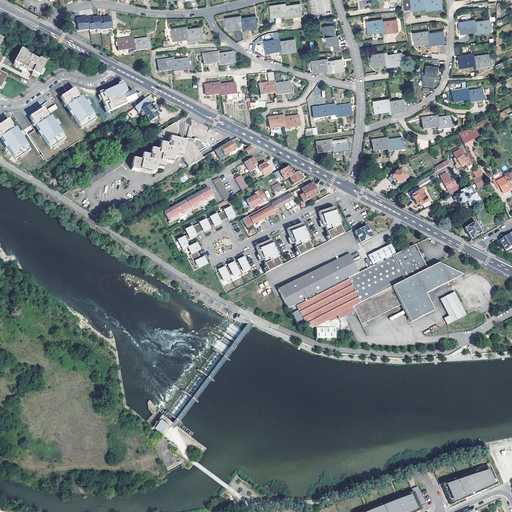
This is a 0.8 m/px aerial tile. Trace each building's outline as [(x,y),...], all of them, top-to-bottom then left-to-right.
[(427,10),(426,0),(402,0),(404,10),(404,11),(426,8),(427,10)] [(426,0),(427,10),(442,8),(441,0),(426,0)] [(286,15),(287,17),(285,4),(270,6),(272,17),(286,15)] [(286,4),(285,4),(287,17),(302,15),(300,4),(286,6),(286,4)] [(78,31),(89,29),(88,18),(87,16),(81,17),(80,17),(80,19),(77,19),(78,31)] [(104,17),(99,17),(100,29),(100,30),(112,29),(110,17),(106,18),(106,16),(104,17)] [(89,31),(100,29),(99,17),(95,18),(95,17),(93,17),(88,18),(89,29),(89,31)] [(242,30),(240,17),(226,19),(227,29),(242,27),(242,30)] [(241,17),(240,17),(242,30),(257,28),(256,17),(241,19),(241,17)] [(383,32),(382,19),(367,21),(368,32),(383,30),(383,32)] [(382,19),(383,32),(399,30),(397,19),(383,21),(382,19)] [(476,33),(477,33),(475,20),(470,21),(462,22),(459,22),(461,33),(476,31),(476,33)] [(475,20),(477,33),(491,31),(490,20),(476,22),(475,20)] [(326,37),(327,37),(336,35),(334,25),(324,27),(325,31),(323,31),(324,37),(326,37)] [(188,40),(186,27),(172,29),(173,40),(187,38),(188,40)] [(187,27),(186,27),(188,40),(203,38),(202,27),(187,30),(187,27)] [(430,44),(429,31),(414,33),(415,44),(430,42),(430,44)] [(429,31),(430,44),(432,54),(440,54),(439,43),(445,42),(444,31),(430,33),(429,31)] [(336,35),(327,37),(328,42),(327,42),(327,46),(339,44),(338,35),(336,35)] [(133,51),(134,51),(132,38),(117,40),(119,51),(133,49),(133,51)] [(132,38),(134,51),(148,49),(147,38),(133,40),(132,38)] [(280,52),(281,52),(279,39),(264,41),(266,52),(280,50),(280,52)] [(280,39),(279,39),(281,52),(296,50),(294,40),(280,41),(280,39)] [(37,76),(38,77),(46,62),(39,59),(38,61),(26,55),(27,53),(20,49),(13,64),(14,64),(20,67),(19,69),(24,72),(25,72),(26,70),(32,73),(37,76)] [(218,52),(217,53),(219,65),(234,63),(232,52),(218,55),(218,52)] [(219,65),(217,53),(203,55),(204,66),(219,63),(219,65)] [(388,66),(387,53),(372,55),(374,66),(388,64),(388,66)] [(387,53),(388,66),(403,64),(402,57),(402,53),(387,55),(387,53)] [(473,54),(459,57),(461,68),(474,65),(475,67),(473,54)] [(474,54),(473,54),(475,67),(490,65),(489,59),(488,54),(474,57),(474,54)] [(174,72),(172,59),(158,61),(159,72),(173,70),(174,72)] [(173,59),(172,59),(174,72),(189,70),(187,59),(173,61),(173,59)] [(328,60),(329,72),(344,70),(342,59),(328,61),(328,60)] [(329,72),(328,60),(312,62),(314,73),(328,71),(329,72)] [(505,64),(503,61),(496,65),(496,68),(497,68),(499,72),(502,71),(500,67),(505,64)] [(427,75),(436,76),(438,76),(439,67),(427,66),(426,70),(427,70),(427,75)] [(276,95),(274,82),(273,72),(268,73),(269,83),(260,84),(261,95),(262,99),(267,98),(266,94),(275,93),(276,95)] [(424,75),(423,79),(425,79),(425,85),(434,86),(436,76),(427,75),(426,75),(424,75)] [(98,91),(106,111),(139,99),(135,89),(129,91),(125,81),(98,91)] [(275,82),(274,82),(276,95),(291,93),(290,82),(275,84),(275,82)] [(221,96),(222,96),(220,83),(205,85),(206,96),(221,94),(221,96)] [(220,83),(222,96),(225,95),(226,102),(233,102),(232,94),(236,94),(235,83),(220,85),(220,83)] [(29,135),(47,162),(86,136),(81,129),(97,119),(82,96),(80,98),(74,89),(61,98),(63,102),(56,107),(54,103),(43,110),(42,108),(28,116),(33,124),(31,126),(34,131),(29,135)] [(468,103),(466,90),(452,92),(453,103),(468,101),(468,103)] [(466,90),(468,103),(483,101),(482,90),(467,92),(467,90),(466,90)] [(134,109),(131,112),(125,115),(129,120),(135,117),(137,117),(140,119),(142,118),(149,125),(153,125),(157,122),(157,118),(153,114),(154,114),(153,113),(151,111),(154,108),(146,99),(134,109)] [(390,112),(391,112),(389,99),(374,101),(376,112),(390,110),(390,112)] [(389,99),(391,112),(398,111),(406,110),(404,99),(390,101),(389,99)] [(314,119),(337,115),(335,104),(313,108),(314,119)] [(335,104),(337,115),(337,117),(352,115),(351,111),(352,111),(352,106),(351,106),(350,104),(336,107),(335,104)] [(285,129),(283,116),(269,118),(270,129),(284,127),(285,129)] [(284,116),(283,116),(285,129),(300,127),(299,116),(284,118),(284,116)] [(438,130),(438,129),(437,116),(422,118),(423,123),(423,129),(438,127),(438,130)] [(437,116),(438,129),(453,127),(452,117),(437,119),(437,116)] [(489,118),(475,126),(477,130),(491,123),(489,118)] [(8,120),(0,125),(0,137),(1,138),(4,143),(7,148),(15,160),(18,158),(28,152),(30,150),(22,138),(19,133),(16,128),(13,129),(11,126),(12,126),(8,120)] [(175,123),(155,136),(161,145),(160,152),(152,150),(150,157),(143,155),(141,162),(133,160),(130,170),(139,172),(139,171),(154,174),(156,167),(163,169),(165,161),(173,163),(175,156),(180,157),(182,157),(186,164),(188,167),(202,159),(200,156),(199,154),(198,153),(204,149),(202,145),(201,145),(199,145),(198,144),(198,143),(194,141),(193,145),(183,142),(178,140),(176,139),(178,128),(177,126),(175,123)] [(472,127),(458,134),(465,145),(481,136),(477,130),(475,126),(472,127)] [(214,152),(219,160),(226,156),(225,154),(234,149),(232,145),(240,141),(237,139),(214,152)] [(388,151),(389,151),(387,139),(372,141),(374,151),(388,149),(388,151)] [(387,139),(389,151),(404,149),(402,139),(388,140),(387,139)] [(333,153),(332,140),(316,142),(318,153),(333,151),(333,153)] [(332,140),(333,153),(334,158),(345,157),(344,152),(348,151),(347,141),(332,143),(332,140)] [(257,148),(250,146),(245,150),(250,154),(257,148)] [(461,147),(452,152),(456,159),(461,167),(465,165),(467,167),(472,164),(466,154),(465,154),(461,147)] [(29,154),(28,152),(18,158),(19,160),(29,154)] [(214,152),(210,154),(216,163),(219,160),(214,152)] [(257,165),(253,158),(244,163),(250,173),(255,170),(256,169),(254,166),(257,165)] [(434,168),(435,172),(448,165),(446,161),(434,168)] [(115,162),(82,182),(86,188),(118,167),(115,162)] [(254,166),(256,169),(255,170),(259,177),(263,175),(264,176),(271,172),(266,163),(259,168),(257,165),(254,166)] [(281,172),(285,180),(290,177),(294,175),(292,171),(291,171),(290,171),(288,168),(281,172)] [(390,177),(387,179),(389,182),(392,180),(396,186),(406,178),(401,171),(402,171),(401,169),(400,170),(399,168),(389,176),(390,177)] [(483,175),(478,168),(473,171),(477,178),(483,175)] [(504,195),(511,190),(511,189),(505,178),(502,172),(498,174),(500,177),(494,181),(500,192),(502,191),(504,195)] [(294,175),(290,177),(294,184),(303,179),(301,175),(299,176),(297,173),(294,175)] [(447,192),(449,195),(459,189),(453,180),(450,182),(446,174),(440,177),(448,191),(447,192)] [(242,177),(241,176),(235,179),(242,191),(248,188),(242,177)] [(482,177),(474,181),(478,188),(487,184),(482,177)] [(225,201),(231,198),(219,178),(213,181),(225,201)] [(280,184),(273,188),(275,193),(282,189),(280,184)] [(303,203),(319,195),(313,184),(307,187),(306,187),(305,187),(306,188),(301,190),(305,197),(301,199),(303,203)] [(460,194),(455,197),(461,207),(467,203),(469,207),(478,201),(470,186),(459,192),(460,194)] [(208,202),(214,199),(208,188),(164,213),(170,222),(172,223),(180,218),(183,219),(186,217),(187,215),(201,206),(202,207),(204,207),(208,205),(208,203),(208,202)] [(259,201),(266,197),(262,190),(259,192),(260,194),(247,201),(251,208),(254,206),(255,208),(259,206),(258,205),(261,203),(259,201)] [(421,190),(411,196),(414,201),(414,200),(417,204),(419,203),(420,206),(422,205),(424,208),(429,205),(421,190)] [(290,194),(242,221),(247,229),(254,225),(263,220),(265,219),(276,213),(275,210),(276,209),(283,205),(284,205),(292,200),(293,200),(290,194)] [(197,270),(208,264),(206,260),(205,259),(202,260),(198,254),(202,252),(199,247),(198,245),(192,248),(190,245),(189,242),(195,239),(199,237),(198,236),(205,232),(206,233),(207,232),(213,229),(212,228),(215,226),(216,228),(219,226),(223,224),(222,223),(229,219),(230,220),(232,219),(237,216),(232,207),(225,211),(218,215),(211,218),(211,219),(208,221),(208,220),(201,224),(194,228),(187,231),(190,236),(180,242),(185,252),(187,250),(197,270)] [(328,209),(318,213),(319,217),(324,227),(326,227),(329,232),(328,233),(329,236),(331,240),(345,233),(342,225),(341,226),(340,222),(334,207),(328,209)] [(509,221),(506,215),(501,218),(505,223),(509,221)] [(475,222),(464,229),(471,240),(482,234),(475,222)] [(298,252),(300,256),(314,249),(310,242),(311,241),(309,238),(309,237),(306,231),(302,223),(297,225),(287,230),(288,233),(290,238),(294,244),(295,243),(297,248),(298,252)] [(367,226),(355,232),(360,243),(372,237),(367,226)] [(509,238),(502,242),(507,252),(511,249),(511,236),(511,237),(511,236),(509,237),(509,238)] [(265,243),(255,247),(260,254),(263,261),(264,260),(266,263),(265,264),(267,268),(269,272),(282,265),(279,257),(280,257),(278,254),(275,248),(271,240),(265,243)] [(362,326),(401,306),(410,324),(433,312),(424,295),(462,275),(436,263),(427,268),(414,244),(359,272),(350,255),(280,291),(298,327),(305,323),(308,329),(316,326),(316,328),(317,335),(317,340),(337,339),(336,330),(356,321),(353,315),(356,313),(362,326)] [(391,244),(368,256),(372,265),(396,253),(391,244)] [(219,272),(216,273),(219,280),(220,281),(223,279),(224,282),(231,279),(230,276),(233,275),(234,277),(241,274),(240,271),(243,270),(244,272),(251,269),(245,257),(241,258),(242,260),(241,261),(239,262),(236,264),(235,262),(231,263),(232,265),(231,266),(229,267),(226,269),(225,267),(222,268),(222,270),(221,271),(219,272)] [(453,293),(439,300),(448,318),(443,320),(446,327),(465,317),(453,293)] [(163,432),(168,424),(161,419),(155,427),(163,432)] [(449,481),(441,484),(451,505),(459,501),(458,500),(462,498),(463,499),(467,498),(478,493),(477,491),(485,488),(486,489),(497,484),(490,468),(481,470),(481,471),(474,474),(467,477),(466,475),(459,478),(460,480),(458,481),(458,480),(450,483),(449,481)] [(417,486),(412,489),(413,492),(414,495),(420,492),(417,486)] [(413,511),(416,511),(421,510),(419,506),(425,504),(420,492),(414,495),(413,492),(406,495),(406,496),(398,500),(397,498),(390,501),(390,502),(377,508),(376,506),(369,509),(369,510),(365,511),(412,511),(414,511),(413,511)]
